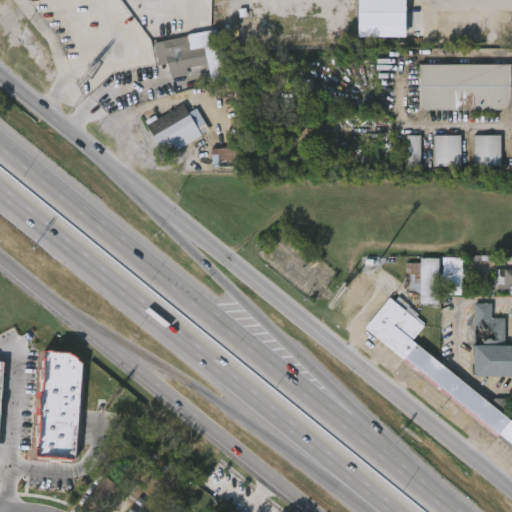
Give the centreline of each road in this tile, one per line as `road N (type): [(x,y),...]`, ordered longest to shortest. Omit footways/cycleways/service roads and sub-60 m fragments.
road 1 (secondary): [(511,491),(0,75)]
road 2 (motorway): [(0,189),(348,474)]
road 3 (motorway): [(343,422),(0,140)]
road 4 (secondary): [(0,257),(314,511)]
road 5 (motorway): [(287,346),(181,240)]
road 6 (motorway): [(139,353),(263,432)]
road 7 (motorway): [(454,511),(343,422)]
